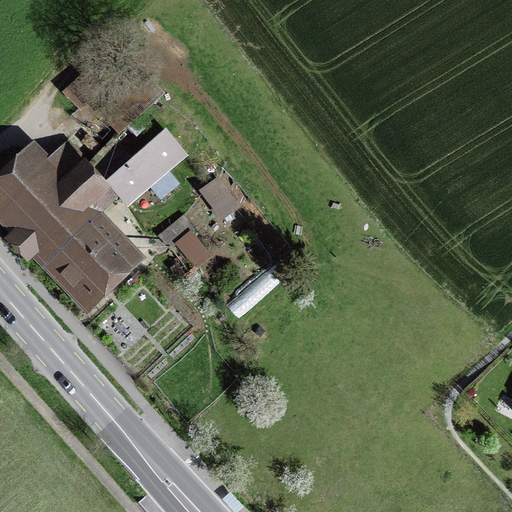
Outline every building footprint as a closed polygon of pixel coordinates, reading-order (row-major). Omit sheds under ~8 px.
[(88,72),(66,93),(80,107),(102,86),(88,72)] [(157,97),(143,81),(108,113),(122,129),(157,97)] [(106,181),(122,200),(176,154),(162,138),(106,181)] [(0,181),(0,208),(89,301),(131,260),(79,205),(102,184),(83,165),(87,162),(66,140),(40,165),(29,154),(0,181)] [(203,192),(222,216),(236,205),(217,182),(203,192)] [(160,235),(171,248),(194,229),(183,216),(160,235)]
